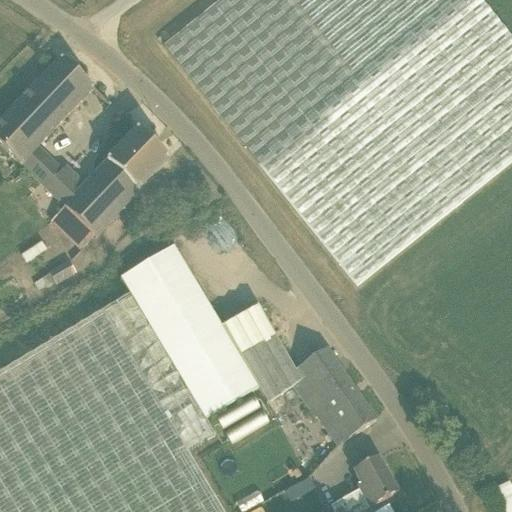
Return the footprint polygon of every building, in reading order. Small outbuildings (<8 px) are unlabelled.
[(222,0),(164,47),(357,287),(511,162),(511,39),(480,0),(222,0)] [(62,59),(0,123),(0,147),(63,208),(83,187),(65,169),(62,172),(38,149),(93,90),(94,90),(92,88),(85,82),(63,61),(64,61),(62,59)] [(137,131),(137,132),(83,187),(63,208),(94,238),(167,163),(168,164),(169,162),(168,160),(167,160),(139,133),(137,131)] [(259,389),(240,357),(238,358),(221,329),(173,249),(156,260),(120,281),(129,296),(0,373),(0,511),(222,511),(187,453),(215,437),(205,421),(259,389)] [(68,263),(48,274),(56,287),(75,275),(68,263)] [(328,411),(349,441),(376,422),(326,350),(295,372),(275,337),(258,308),(221,329),(238,358),(240,357),(259,389),(268,406),(293,388),(315,420),(328,411)] [(365,511),(369,510),(370,510),(398,494),(378,459),(353,473),(361,486),(357,488),(359,491),(330,508),(332,511),(365,511)] [(511,511),(511,487),(509,482),(487,494),(497,511),(511,511)]
